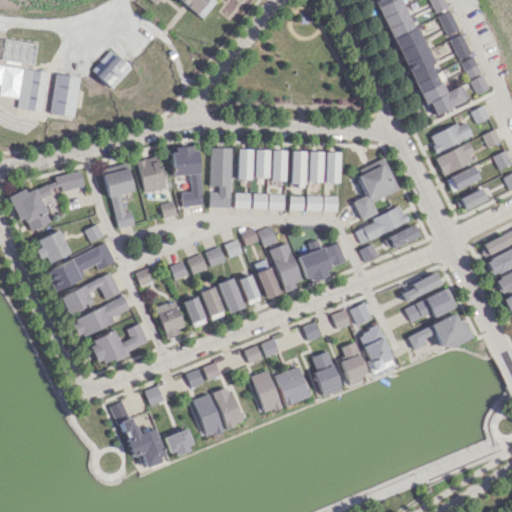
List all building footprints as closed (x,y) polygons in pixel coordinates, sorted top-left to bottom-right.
[(178,0),(200,18),(214,0),(213,0),(178,0)] [(374,0),(418,104),(426,101),(432,114),(464,100),(458,85),(442,92),(430,64),(429,65),(401,0),(374,0)] [(427,0),(433,13),(445,7),(442,0),(427,0)] [(456,29),(448,10),(435,15),(444,35),(456,29)] [(447,39),(456,59),(468,54),(459,34),(447,39)] [(0,61),(32,63),(34,42),(1,40),(0,61)] [(110,88),(128,67),(108,49),(90,70),(110,88)] [(478,72),(470,56),(458,62),(465,78),(478,72)] [(44,70),(0,65),(0,95),(17,97),(15,108),(40,111),(44,70)] [(78,77),(54,73),(47,113),(71,117),(78,77)] [(486,88),(480,75),(467,80),(473,94),(486,88)] [(434,152),(469,135),(461,120),(427,136),(434,152)] [(497,141),(492,129),(479,134),(485,147),(497,141)] [(470,161),(466,154),(470,152),(466,142),(433,158),(441,175),(470,161)] [(171,175),(187,174),(188,191),(178,192),(179,206),(198,204),(195,145),(170,147),(171,175)] [(207,185),(215,185),(215,191),(206,191),(206,206),(227,207),(228,147),(208,147),(207,185)] [(234,179),(248,179),(249,149),(235,148),(234,179)] [(251,176),(265,177),(265,149),(252,149),(251,176)] [(283,150),(268,149),(267,180),(282,180),(283,150)] [(302,151),(288,150),(287,185),(301,185),(302,151)] [(490,155),(495,169),(508,164),(503,150),(490,155)] [(304,181),(318,181),(319,151),(305,151),(304,181)] [(336,182),(337,152),(322,152),(321,181),(336,182)] [(135,160),(140,191),(164,188),(162,171),(158,171),(156,157),(135,160)] [(396,190),(382,157),(365,164),(368,170),(355,175),(364,195),(350,200),(359,220),(374,213),(369,201),(396,190)] [(449,191),(476,180),(471,167),(443,178),(449,191)] [(131,224),(128,210),(122,211),(118,193),(130,191),(126,168),(102,173),(113,228),(131,224)] [(57,192),(81,185),(77,170),(53,176),(57,192)] [(511,186),(511,171),(501,176),(506,189),(511,186)] [(6,195),(15,220),(23,218),(27,230),(47,222),(38,196),(55,189),(52,181),(23,192),(22,189),(6,195)] [(460,210),(484,199),(479,188),(455,198),(460,210)] [(247,192),(232,192),(232,207),(247,208),(247,192)] [(250,208),(264,208),(265,193),(250,193),(250,208)] [(265,208),(281,209),(281,194),(266,193),(265,208)] [(287,209),(300,209),(301,196),(287,195),(287,209)] [(319,195),(304,195),(304,210),(319,210),(319,195)] [(334,211),(335,196),(321,195),(320,210),(334,211)] [(157,203),(160,217),(173,214),(170,201),(157,203)] [(358,243),(405,220),(397,206),(351,228),(358,243)] [(99,236),(94,224),(82,229),(87,241),(99,236)] [(416,236),(411,225),(383,238),(388,249),(416,236)] [(242,245),(255,240),(250,226),(237,232),(242,245)] [(255,231),(261,245),(274,240),(268,226),(255,231)] [(43,256),(45,262),(66,254),(57,230),(34,239),(38,247),(33,249),(37,259),(43,256)] [(238,253),(234,239),(221,243),(225,257),(238,253)] [(342,261),(335,241),(296,257),(307,282),(327,274),(325,268),(342,261)] [(300,283),(285,242),(266,249),(282,290),(300,283)] [(81,278),(78,270),(93,264),(95,269),(111,262),(103,243),(41,270),(50,291),(81,278)] [(375,256),(370,244),(357,249),(362,261),(375,256)] [(202,251),(208,266),(222,261),(216,246),(202,251)] [(511,263),(511,246),(483,259),(489,273),(511,263)] [(184,259),(190,273),(204,268),(198,254),(184,259)] [(184,275),(179,261),(166,266),(172,280),(184,275)] [(132,272),(137,286),(150,281),(145,267),(132,272)] [(264,298),(277,293),(267,267),(253,272),(264,298)] [(511,269),(493,279),(500,293),(511,287),(511,269)] [(404,300),(438,284),(432,271),(398,287),(404,300)] [(57,295),(65,314),(90,303),(85,291),(97,286),(102,298),(116,292),(108,273),(57,295)] [(244,304),(256,301),(249,275),(237,278),(244,304)] [(226,312),(241,307),(230,277),(215,283),(226,312)] [(221,315),(212,286),(198,290),(207,319),(221,315)] [(453,307),(446,288),(401,307),(407,320),(429,311),(431,316),(453,307)] [(511,291),(501,295),(509,317),(511,315),(511,291)] [(112,321),(110,316),(127,308),(121,296),(69,320),(77,337),(112,321)] [(190,327),(204,322),(194,296),(181,301),(190,327)] [(152,308),(164,337),(183,329),(171,300),(152,308)] [(347,308),(354,324),(369,317),(362,302),(347,308)] [(329,314),(334,328),(347,324),(341,309),(329,314)] [(468,337),(460,319),(456,321),(452,314),(404,335),(411,349),(424,343),(422,338),(433,333),(440,349),(468,337)] [(305,340),(318,335),(312,321),(299,326),(305,340)] [(144,342),(137,323),(123,329),(127,338),(116,342),(111,331),(86,342),(96,366),(126,352),(125,350),(144,342)] [(263,356),(276,351),(271,338),(258,343),(263,356)] [(347,384),(366,376),(351,341),(338,347),(342,356),(336,359),(347,384)] [(246,363),(259,358),(254,345),(241,350),(246,363)] [(306,358),(321,396),(340,388),(324,350),(306,358)] [(201,366),(205,379),(217,376),(213,362),(201,366)] [(283,405),(307,396),(295,366),(271,375),(283,405)] [(188,387),(201,382),(196,368),(183,373),(188,387)] [(262,413),(279,406),(264,370),(247,377),(262,413)] [(142,390),(148,405),(161,400),(155,385),(142,390)] [(239,423),(228,386),(212,391),(223,428),(239,423)] [(219,431),(208,394),(191,399),(202,436),(219,431)] [(134,434),(122,400),(110,405),(128,457),(138,453),(143,466),(162,459),(151,428),(134,434)] [(191,446),(184,427),(161,437),(169,455),(191,446)]
